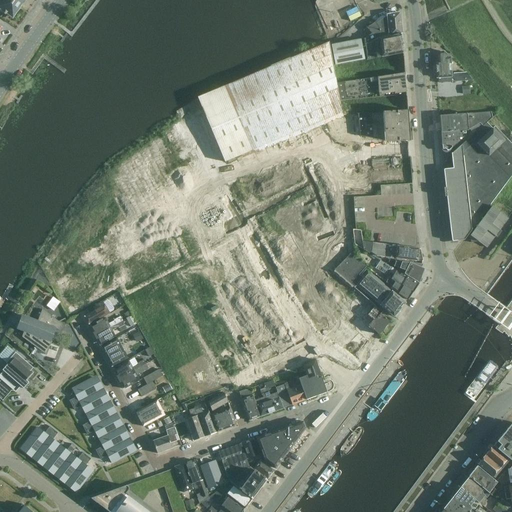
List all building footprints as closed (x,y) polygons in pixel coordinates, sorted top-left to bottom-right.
[(13,17),(21,6),(14,0),(13,1),(10,0),(4,0),(0,6),(0,8),(7,14),(7,13),(13,17)] [(387,16),(380,21),(376,23),(375,22),(364,28),(366,40),(366,45),(380,38),(382,38),(382,37),(402,33),(400,13),(387,15),(387,16)] [(380,38),(366,45),(367,59),(404,53),(403,34),(382,38),(380,38)] [(365,59),(361,39),(332,44),(335,65),(365,59)] [(453,74),(452,57),(448,57),(448,54),(445,52),(441,52),(438,55),(439,61),(436,61),(437,65),(433,67),(434,71),(437,74),(438,78),(439,78),(440,82),(453,82),(453,81),(471,80),(466,73),(453,74)] [(406,73),(378,77),(338,84),(340,100),(395,93),(396,93),(407,92),(406,73)] [(462,86),(463,95),(470,94),(469,86),(462,86)] [(408,111),(385,112),(371,113),(349,114),(343,115),(344,122),(346,138),(360,136),(386,142),(410,141),(408,111)] [(483,127),(487,123),(493,118),(492,112),(440,116),(442,133),(466,130),(468,130),(470,129),(480,124),(483,127)] [(461,241),(465,241),(491,205),(511,177),(511,144),(494,127),(492,129),(487,123),(483,127),(474,135),(453,154),(454,169),(445,170),(453,242),(461,241)] [(480,124),(470,129),(474,135),(483,127),(480,124)] [(447,152),(448,151),(460,141),(460,138),(464,137),(463,133),(466,133),(466,130),(442,133),(443,149),(443,151),(445,152),(447,152)] [(509,219),(492,207),(471,236),(471,240),(472,243),(476,243),(479,242),(487,248),(509,219)] [(278,218),(261,227),(266,237),(283,228),(278,218)] [(283,228),(266,237),(271,246),(288,238),(283,228)] [(364,242),(362,230),(354,230),(357,246),(371,255),(372,252),(379,257),(422,262),(423,262),(422,249),(420,249),(407,248),(364,242)] [(288,238),(271,246),(276,256),(293,247),(288,238)] [(236,241),(226,246),(235,263),(244,258),(236,241)] [(226,246),(217,251),(225,268),(235,263),(226,246)] [(293,247),(276,256),(281,265),(298,257),(293,247)] [(217,251),(207,256),(216,273),(225,268),(217,251)] [(406,303),(369,272),(371,270),(351,253),(350,255),(335,269),(356,287),(358,285),(394,317),(399,311),(406,303)] [(207,256),(198,261),(206,278),(216,273),(207,256)] [(298,257),(281,265),(286,275),(303,266),(298,257)] [(198,261),(188,266),(197,283),(206,278),(198,261)] [(393,268),(380,261),(375,268),(388,276),(393,268)] [(422,268),(423,265),(388,261),(388,263),(391,263),(391,265),(394,266),(406,270),(405,275),(420,283),(424,269),(422,268)] [(188,266),(178,271),(187,288),(197,283),(188,266)] [(303,266),(286,275),(292,284),(308,276),(303,266)] [(178,271),(169,276),(178,293),(187,288),(178,271)] [(404,287),(413,293),(414,293),(419,284),(397,271),(393,278),(390,276),(389,277),(404,287)] [(169,276),(159,281),(168,298),(178,293),(169,276)] [(308,276),(292,284),(297,294),(313,285),(308,276)] [(409,300),(413,293),(404,287),(389,277),(386,282),(391,287),(400,293),(399,294),(409,300)] [(159,281),(150,286),(158,303),(168,298),(159,281)] [(258,282),(241,291),(246,301),(263,292),(258,282)] [(313,285),(297,294),(302,303),(318,295),(313,285)] [(150,286),(140,292),(149,308),(158,303),(150,286)] [(263,292),(246,301),(251,311),(268,302),(263,292)] [(318,295),(302,303),(307,313),(323,304),(318,295)] [(46,306),(54,312),(60,303),(53,297),(46,306)] [(96,311),(85,317),(90,325),(110,313),(114,311),(114,309),(110,301),(108,300),(104,303),(104,302),(94,308),(96,311)] [(268,302),(251,311),(256,320),(273,311),(268,302)] [(323,304),(307,313),(312,323),(329,314),(323,304)] [(53,342),(50,341),(54,329),(60,331),(63,325),(43,310),(38,322),(31,320),(26,332),(25,331),(23,337),(47,356),(53,342)] [(273,311),(256,320),(261,330),(278,321),(273,311)] [(96,336),(123,321),(121,317),(115,320),(116,321),(110,325),(106,318),(91,327),(96,336)] [(119,328),(125,325),(123,321),(96,336),(101,346),(117,338),(113,331),(119,328)] [(278,321),(261,330),(266,339),(283,330),(278,321)] [(283,330),(266,339),(271,349),(288,340),(283,330)] [(133,336),(137,343),(143,339),(139,332),(133,336)] [(112,367),(128,359),(118,339),(102,347),(112,367)] [(154,354),(150,347),(145,350),(149,357),(154,354)] [(0,378),(0,379),(1,380),(0,380),(0,398),(3,401),(12,390),(13,391),(19,385),(24,389),(29,383),(24,379),(33,368),(15,353),(6,364),(8,365),(3,371),(5,373),(0,378)] [(500,366),(489,358),(458,399),(469,408),(500,366)] [(119,380),(147,365),(145,360),(138,364),(139,365),(133,368),(130,362),(114,370),(119,380)] [(316,360),(314,361),(305,367),(308,376),(299,379),(307,400),(331,391),(333,390),(334,387),(333,385),(328,377),(325,378),(323,373),(320,374),(316,360)] [(124,389),(140,381),(137,376),(149,369),(147,365),(119,380),(124,389)] [(148,385),(152,382),(163,376),(160,370),(144,379),(148,385)] [(72,406),(100,391),(93,378),(72,389),(77,397),(69,401),(72,406)] [(270,389),(276,386),(274,380),(264,383),(265,387),(264,390),(261,391),(263,399),(256,401),(261,417),(283,409),(278,394),(272,396),(270,389)] [(294,388),(292,381),(285,383),(286,384),(277,387),(283,408),(292,404),(293,405),(306,401),(300,386),(294,388)] [(142,397),(156,390),(152,382),(148,385),(138,390),(142,397)] [(163,388),(166,393),(172,390),(169,384),(163,388)] [(251,389),(240,393),(243,400),(242,400),(249,421),(261,417),(251,389)] [(106,403),(100,391),(72,406),(74,410),(82,406),(86,414),(106,403)] [(213,411),(228,403),(225,393),(209,402),(213,411)] [(158,401),(136,413),(143,427),(165,415),(158,401)] [(113,416),(106,403),(86,414),(90,422),(83,426),(85,430),(113,416)] [(203,414),(200,405),(194,407),(195,408),(205,437),(216,433),(208,412),(203,414)] [(194,441),(205,437),(195,408),(189,411),(192,418),(186,420),(194,441)] [(212,415),(218,432),(236,425),(230,408),(212,415)] [(119,428),(113,416),(85,430),(87,435),(95,431),(99,439),(119,428)] [(276,469),(282,461),(290,450),(304,430),(306,429),(303,422),(257,438),(264,460),(276,469)] [(511,423),(494,446),(494,447),(509,459),(511,461),(511,423)] [(35,455),(54,430),(50,427),(45,433),(38,428),(23,446),(35,455)] [(158,454),(173,448),(171,443),(179,440),(175,427),(167,430),(169,436),(153,442),(158,454)] [(126,440),(119,428),(99,439),(103,447),(96,450),(98,455),(126,440)] [(46,463),(60,445),(53,440),(58,433),(54,430),(35,455),(46,463)] [(258,455),(253,439),(242,443),(248,462),(249,461),(249,459),(258,455)] [(133,453),(126,440),(98,455),(101,460),(108,456),(112,464),(133,453)] [(71,454),(76,448),(72,444),(67,451),(60,445),(46,463),(57,472),(71,454)] [(230,482),(249,466),(241,444),(219,452),(222,461),(229,482),(230,482)] [(501,469),(509,459),(494,447),(486,456),(501,469)] [(68,481),(87,456),(83,453),(78,459),(71,454),(57,472),(68,481)] [(93,472),(86,466),(91,459),(87,456),(68,481),(79,490),(93,472)] [(494,477),(501,469),(486,456),(479,465),(494,477)] [(267,480),(274,471),(262,462),(261,458),(248,463),(249,466),(267,480)] [(216,460),(200,466),(208,489),(224,483),(216,460)] [(184,464),(191,485),(196,483),(202,499),(208,496),(203,481),(201,481),(194,461),(184,464)] [(193,490),(191,485),(184,464),(175,467),(183,493),(193,490)] [(253,499),(267,480),(249,466),(230,482),(234,485),(233,485),(252,499),(253,499)] [(511,483),(511,466),(511,468),(511,478),(510,478),(508,477),(505,478),(504,473),(501,477),(498,481),(503,485),(511,483)] [(489,493),(497,483),(478,467),(474,470),(475,471),(470,477),(489,493)] [(461,488),(467,493),(480,503),(485,495),(487,497),(490,494),(489,493),(470,477),(461,488)] [(252,499),(233,485),(226,494),(245,509),(253,500),(252,499)] [(157,511),(129,491),(129,489),(129,487),(127,486),(126,486),(125,486),(91,499),(108,511),(157,511)] [(476,511),(474,511),(480,503),(467,493),(461,488),(444,509),(444,510),(447,511),(480,511),(477,510),(476,511)] [(217,502),(224,494),(219,490),(210,497),(217,502)] [(221,506),(229,511),(242,511),(244,510),(228,497),(221,506)] [(185,502),(187,510),(195,508),(192,499),(185,502)] [(497,504),(506,511),(510,506),(501,499),(497,504)] [(201,503),(207,509),(211,504),(206,500),(201,503)]
